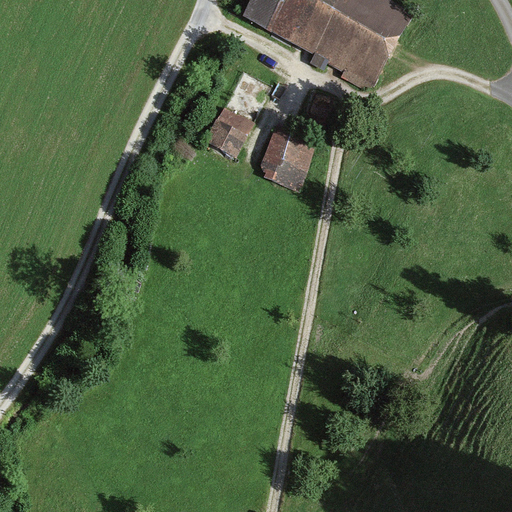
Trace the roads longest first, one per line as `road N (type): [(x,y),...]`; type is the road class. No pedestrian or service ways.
road 1 (track): [(0,423),(84,289),(136,151),(207,0)]
road 2 (track): [(347,94),(270,511)]
road 3 (track): [(202,17),(347,94),(373,97),(451,73),(511,99)]
road 4 (track): [(511,290),(482,298),(444,328),(330,511)]
